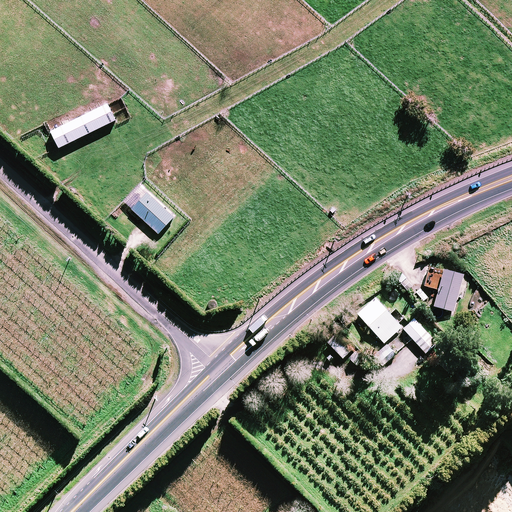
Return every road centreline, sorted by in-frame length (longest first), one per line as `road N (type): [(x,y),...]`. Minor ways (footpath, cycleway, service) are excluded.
road 1 (trunk): [(123,250),(185,243),(511,150)]
road 2 (trunk): [(511,175),(259,252),(216,279),(188,312)]
road 3 (secondary): [(189,324),(221,406),(323,511)]
road 4 (secondary): [(283,511),(151,388)]
road 5 (trunk): [(7,511),(47,439),(50,360)]
road 6 (trunk): [(139,394),(102,427),(44,511)]
road 7 (unclassified): [(0,176),(49,241),(91,253)]
road 8 (unclassified): [(41,336),(25,272),(0,223)]
